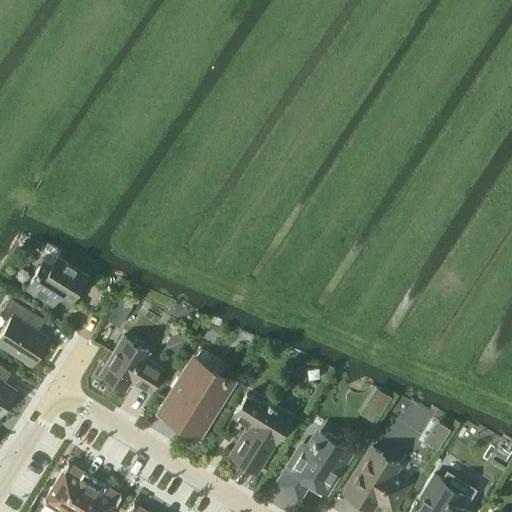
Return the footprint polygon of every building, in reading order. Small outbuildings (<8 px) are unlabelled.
[(43,255),(24,286),(52,304),(57,295),(69,302),(87,273),(56,254),(51,261),(43,255)] [(115,321),(129,298),(116,290),(103,313),(115,321)] [(10,314),(0,329),(0,342),(31,363),(47,337),(25,323),(33,311),(9,296),(1,308),(10,314)] [(186,321),(194,326),(202,315),(194,309),(186,321)] [(174,360),(186,340),(173,332),(161,352),(174,360)] [(149,390),(163,368),(144,356),(148,350),(123,334),(99,372),(125,388),(130,379),(149,390)] [(179,421),(177,423),(196,435),(210,411),(213,412),(234,379),(220,370),(225,363),(211,355),(207,362),(192,353),(171,386),(174,388),(161,410),(179,421)] [(0,411),(14,389),(0,380),(0,373),(4,367),(0,364),(0,411)] [(256,471),(292,413),(271,404),(272,402),(269,400),(267,402),(246,393),(233,414),(248,423),(229,454),(256,471)] [(449,428),(436,419),(423,438),(436,447),(449,428)] [(304,440),(287,467),(324,490),(351,448),(315,425),(306,440),(304,440)] [(399,463),(395,461),(396,460),(396,458),(396,457),(396,456),(395,454),(394,453),(393,452),(392,451),(391,451),(390,450),(388,450),(387,450),(385,451),(383,451),(382,452),(382,453),(371,446),(343,492),(370,509),(376,499),(392,509),(409,481),(393,472),(399,463)] [(41,501),(58,511),(72,511),(94,477),(82,469),(79,473),(64,464),(41,501)] [(467,493),(433,472),(419,495),(422,497),(416,507),(413,505),(408,511),(469,511),(471,510),(461,504),(467,493)] [(94,477),(72,511),(109,511),(118,498),(103,488),(105,484),(94,477)]
